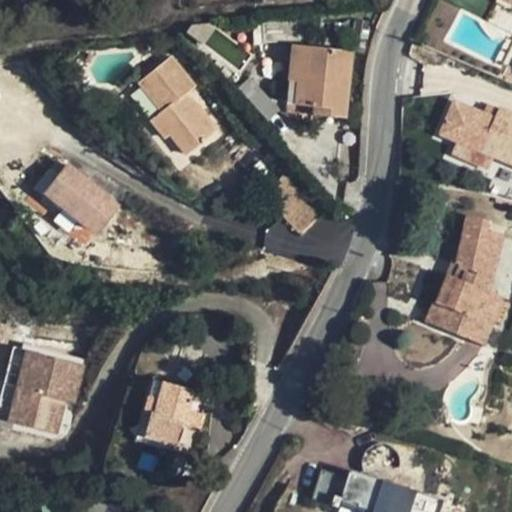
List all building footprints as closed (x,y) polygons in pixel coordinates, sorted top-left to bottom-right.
[(294,105),(312,107),(330,109),(329,116),(345,118),(346,110),(352,51),(293,45),(289,81),(297,82),(294,105)] [(170,135),(186,155),(218,131),(188,93),(195,87),(172,56),(139,82),(161,111),(150,120),(165,139),(170,135)] [(452,101),(438,132),(457,140),(492,154),(511,161),(511,112),(496,106),(492,117),(452,101)] [(330,109),(312,107),(311,115),(329,116),(330,109)] [(492,154),(457,140),(451,153),(487,168),(492,154)] [(98,226),(112,196),(55,170),(41,199),(98,226)] [(301,234),(323,213),(287,175),(265,196),(301,234)] [(468,216),(458,265),(459,265),(454,278),(449,276),(438,305),(450,309),(442,329),(484,346),(503,298),(489,293),(503,235),(485,231),(488,221),(468,216)] [(454,264),(449,276),(454,278),(459,265),(458,265),(454,264)] [(450,309),(438,305),(430,324),(442,329),(450,309)] [(22,343),(4,415),(64,430),(74,397),(83,399),(93,360),(22,343)] [(152,379),(147,396),(158,398),(153,415),(149,414),(143,436),(176,445),(182,423),(184,423),(194,391),(152,379)] [(142,412),(149,414),(153,415),(158,398),(147,396),(142,412)] [(421,511),(426,501),(366,481),(364,487),(324,473),(314,503),(341,511),(363,511),(365,507),(379,511),(421,511)]
